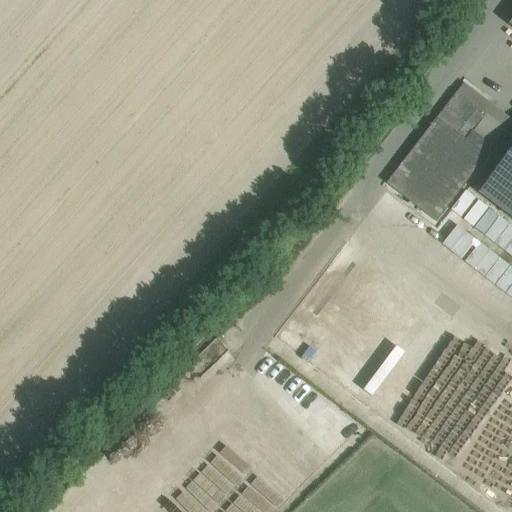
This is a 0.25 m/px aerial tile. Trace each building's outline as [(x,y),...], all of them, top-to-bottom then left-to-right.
[(511,27),(511,151),(480,193),(511,217),(511,22),(509,26),(511,27)] [(457,93),(438,118),(387,184),(437,223),(495,148),(494,148),(474,132),(487,115),(457,93)] [(461,218),(476,199),(466,191),(451,211),(461,218)] [(478,200),(464,219),(473,226),(488,207),(478,200)] [(490,209),(476,228),(485,236),(500,216),(490,209)] [(511,226),(500,217),(486,236),(511,256),(511,226)] [(458,227),(443,245),(462,260),(477,242),(458,227)] [(480,243),(465,263),(485,278),(500,258),(480,243)] [(511,267),(505,263),(491,283),(511,298),(511,267)] [(511,511),(511,461),(473,511),(511,511)]
